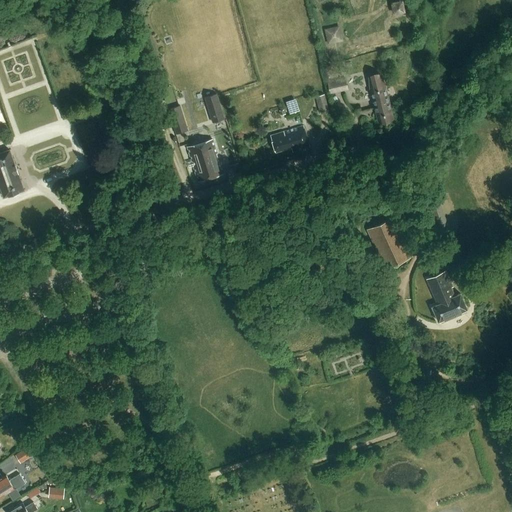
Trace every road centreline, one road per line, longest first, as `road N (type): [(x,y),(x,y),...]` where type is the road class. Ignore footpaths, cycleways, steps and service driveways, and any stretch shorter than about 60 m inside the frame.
road 1 (track): [(0,256),(356,149),(391,171)]
road 2 (track): [(188,199),(120,0)]
road 3 (track): [(391,171),(511,42)]
road 4 (track): [(391,171),(421,244),(405,284),(409,318)]
road 5 (track): [(409,318),(413,344),(437,372),(511,390)]
